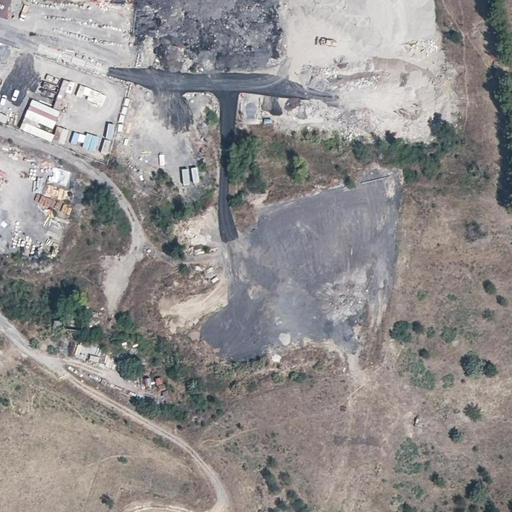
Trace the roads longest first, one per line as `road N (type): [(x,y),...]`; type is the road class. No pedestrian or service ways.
road 1 (track): [(0,321),(81,390),(190,452),(215,477),(221,506),(213,511)]
road 2 (track): [(0,125),(56,149),(121,201),(135,236),(126,265)]
